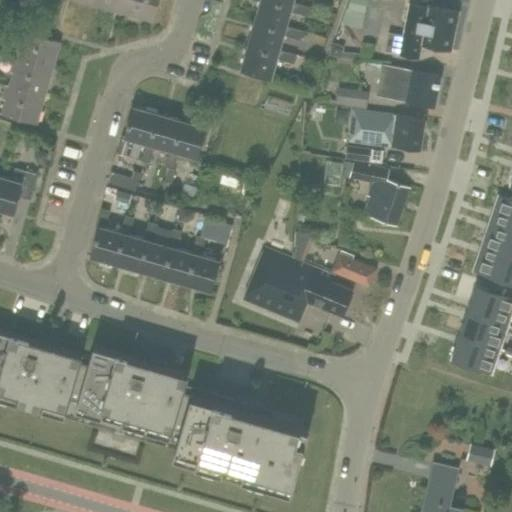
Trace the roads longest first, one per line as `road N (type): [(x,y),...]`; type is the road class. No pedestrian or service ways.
road 1 (residential): [(369,386),(449,146),(485,0)]
road 2 (residential): [(59,292),(114,90),(129,69),(170,60),(193,0)]
road 3 (residential): [(369,386),(59,292)]
road 4 (residential): [(344,511),(369,386)]
